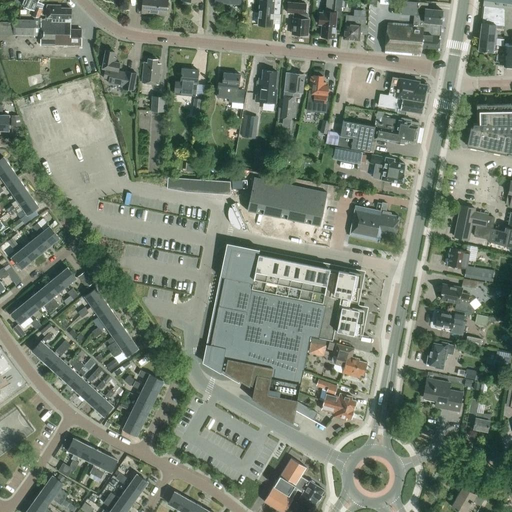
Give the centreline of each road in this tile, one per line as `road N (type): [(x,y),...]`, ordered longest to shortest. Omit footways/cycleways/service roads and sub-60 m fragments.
road 1 (unclassified): [(451,70),(125,33),(82,0)]
road 2 (unclassified): [(409,271),(216,233),(189,351)]
road 3 (residential): [(139,453),(173,383),(77,246)]
road 4 (unclassified): [(349,466),(215,392),(200,381),(189,351)]
road 5 (secondary): [(409,271),(449,83)]
road 6 (secondary): [(377,450),(409,271)]
road 7 (residential): [(77,246),(0,139)]
